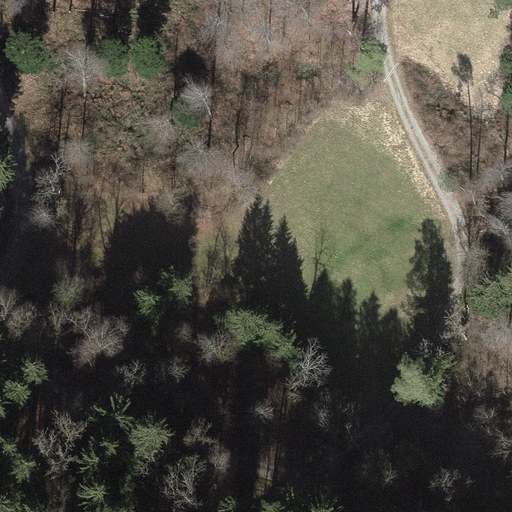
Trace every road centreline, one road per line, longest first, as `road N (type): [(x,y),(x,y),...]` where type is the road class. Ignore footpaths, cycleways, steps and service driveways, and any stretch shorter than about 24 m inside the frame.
road 1 (track): [(383,0),(391,70),(464,239),(465,296),(392,406),(317,469),(288,472),(138,440),(0,346)]
road 2 (track): [(0,104),(26,172),(0,315)]
